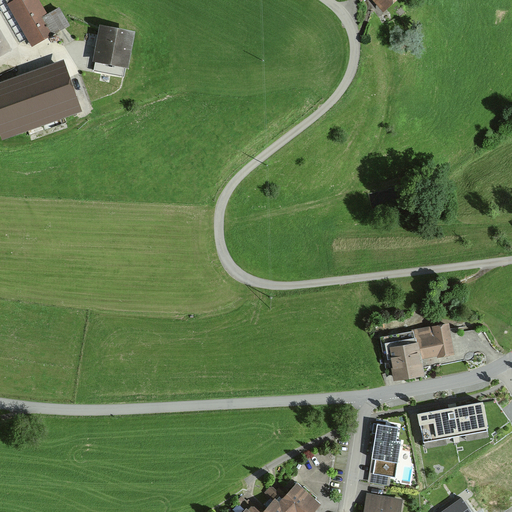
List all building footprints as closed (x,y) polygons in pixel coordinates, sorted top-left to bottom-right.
[(44,0),(9,0),(39,51),(76,30),(66,14),(56,20),(44,0)] [(132,28),(102,22),(94,66),(124,71),(132,28)] [(0,35),(0,56),(9,51),(0,35)] [(78,63),(0,91),(0,96),(15,139),(95,110),(78,63)] [(453,330),(389,339),(395,382),(431,377),(429,362),(458,358),(453,330)] [(481,398),(419,412),(425,437),(487,423),(481,398)] [(397,424),(378,421),(373,455),(377,455),(374,471),(394,474),(400,439),(395,439),(397,424)] [(327,511),(331,507),(307,486),(293,502),(288,497),(274,511),(270,511),(262,504),(255,511),(327,511)] [(397,511),(399,499),(368,494),(365,511),(397,511)] [(473,511),(461,496),(439,511),(473,511)]
